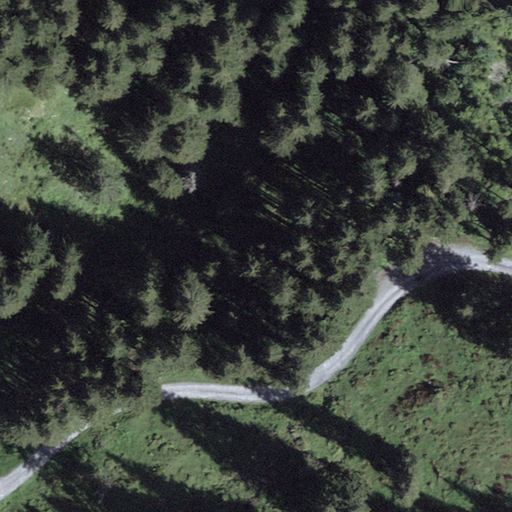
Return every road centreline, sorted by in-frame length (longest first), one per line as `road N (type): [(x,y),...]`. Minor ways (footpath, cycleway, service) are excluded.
road 1 (track): [(511,267),(431,268),(354,349),(274,393),(152,396),(93,407),(0,483)]
road 2 (track): [(267,0),(424,72),(511,59)]
